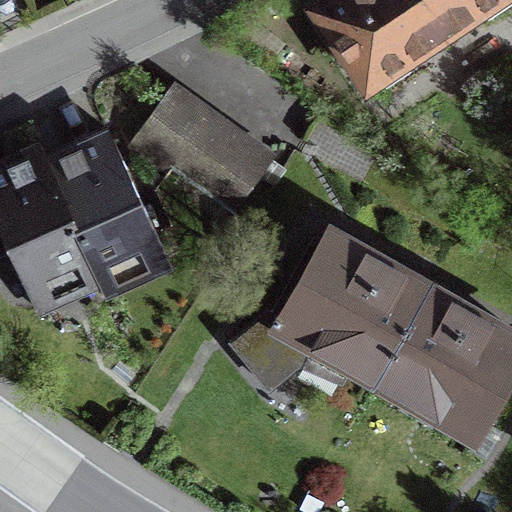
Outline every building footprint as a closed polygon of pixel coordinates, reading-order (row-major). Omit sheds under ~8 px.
[(444,33),(422,0),(328,0),(318,6),(369,83),(444,33)] [(422,0),(444,33),(495,0),(422,0)] [(230,209),(268,158),(172,89),(135,140),(230,209)] [(46,158),(95,264),(100,276),(163,247),(108,129),(46,158)] [(95,264),(46,158),(40,147),(0,165),(0,229),(30,294),(95,264)] [(330,230),(281,316),(270,310),(230,341),(269,387),(318,348),(322,341),(350,357),(346,363),(376,380),(430,284),(412,273),(410,276),(330,230)] [(449,295),(430,284),(376,380),(406,396),(409,390),(439,407),(435,413),(474,435),(511,367),(511,332),(448,298),(449,295)]
